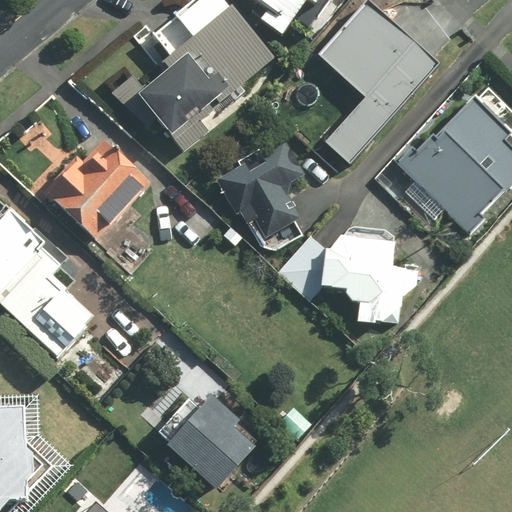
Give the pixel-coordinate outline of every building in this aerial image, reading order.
[(283,58),(230,0),(202,0),(154,41),(176,66),(144,95),(182,136),(236,87),(243,94),(283,58)] [(316,0),(322,4),(325,0),(262,0),(275,9),(269,18),(290,33),(314,0),(316,0)] [(447,63),(377,0),(373,0),(323,56),(370,98),(331,141),(355,164),(447,63)] [(417,146),(399,164),(471,236),(489,219),(486,216),(511,190),(511,104),(493,86),(483,96),(479,93),(421,150),(417,146)] [(148,168),(112,135),(88,161),(83,156),(51,192),(106,242),(155,187),(142,175),(148,168)] [(272,158),(266,148),(242,161),(244,165),(220,178),(240,217),(246,213),(264,247),(282,252),(309,237),(299,221),(307,216),(295,195),(298,181),(313,173),(298,144),(272,158)] [(14,203),(11,206),(0,216),(0,298),(61,360),(103,319),(58,273),(67,264),(51,248),(55,244),(14,203)] [(359,301),(365,301),(363,322),(382,323),(382,320),(390,321),(408,306),(409,295),(411,295),(422,283),(423,271),(414,270),(414,268),(401,267),(403,241),(370,238),(348,235),(333,248),(332,252),(316,236),(281,272),(312,303),(329,285),(329,286),(353,288),(353,293),(359,301)] [(189,401),(160,432),(165,437),(155,447),(176,467),(186,456),(223,490),(263,446),(240,424),(244,419),(219,396),(215,401),(203,414),(189,401)] [(0,511),(15,511),(28,499),(40,497),(41,485),(63,462),(37,436),(38,410),(34,406),(0,406),(0,511)]
